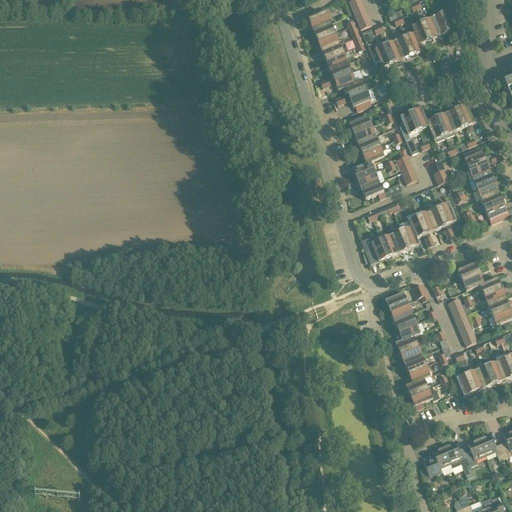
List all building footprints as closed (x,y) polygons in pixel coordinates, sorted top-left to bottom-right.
[(359,0),(358,0),(349,4),(351,10),(362,5),(359,0)] [(362,5),(351,10),(353,16),(364,11),(362,5)] [(321,18),(309,23),(313,33),(331,26),(325,11),(319,13),(321,18)] [(364,11),(353,16),(356,21),(367,17),(364,11)] [(447,14),(432,21),(440,39),(450,34),(445,22),(449,20),(447,14)] [(367,17),(356,21),(358,27),(369,22),(367,17)] [(425,18),(420,20),(422,25),(430,43),(440,39),(432,21),(427,23),(425,18)] [(369,22),(358,27),(360,33),(371,28),(369,22)] [(422,25),(412,29),(414,36),(415,35),(420,47),(430,43),(422,25)] [(331,26),(313,33),(317,43),(335,36),(331,26)] [(354,28),(348,30),(353,40),(359,38),(354,28)] [(335,36),(317,43),(321,53),(339,46),(337,40),(341,38),(339,34),(335,36)] [(414,36),(405,40),(412,58),(423,53),(420,47),(415,35),(414,36)] [(359,38),(353,40),(357,50),(363,48),(359,38)] [(405,40),(395,44),(403,62),(412,58),(405,40)] [(395,44),(385,48),(393,66),(403,62),(395,44)] [(339,46),(321,53),(325,63),(343,56),(348,54),(346,49),(342,51),(339,46)] [(385,48),(374,52),(382,71),(393,66),(385,48)] [(343,56),(325,63),(330,73),(348,66),(343,56)] [(348,66),(330,73),(334,83),(352,76),(348,66)] [(352,76),(334,83),(338,93),(345,91),(345,90),(356,85),(352,76)] [(356,85),(345,90),(345,91),(349,100),(367,93),(362,82),(356,85)] [(511,82),(503,86),(511,107),(511,82)] [(370,87),(374,98),(382,96),(378,84),(370,87)] [(367,93),(349,100),(353,111),(355,110),(357,115),(371,109),(369,104),(371,103),(367,93)] [(472,105),(457,111),(464,130),(479,123),(472,105)] [(421,111),(411,115),(418,133),(428,129),(429,129),(426,124),(427,124),(421,111)] [(457,111),(447,115),(454,134),(464,130),(457,111)] [(404,128),(400,130),(411,157),(418,154),(412,141),(420,138),(418,133),(411,115),(400,120),(404,128)] [(447,115),(437,120),(445,139),(447,140),(454,137),(455,135),(454,134),(447,115)] [(367,119),(349,126),(353,137),(372,129),(367,119)] [(427,124),(426,124),(429,129),(428,129),(434,142),(435,143),(437,144),(444,141),(445,139),(437,120),(427,124)] [(372,129),(353,137),(358,147),(376,139),(372,129)] [(376,139),(358,147),(362,157),(380,149),(376,139)] [(362,157),(366,167),(371,165),(384,159),(382,154),(386,152),(384,147),(380,149),(362,157)] [(468,161),(464,162),(468,173),(499,160),(498,157),(489,160),(488,157),(485,162),(482,155),(481,155),(479,150),(466,156),(468,161)] [(407,159),(396,163),(399,171),(410,167),(407,159)] [(499,160),(468,173),(473,183),(491,175),(488,168),(500,163),(499,160)] [(395,162),(392,163),(386,166),(387,170),(397,166),(395,162)] [(366,167),(353,172),(357,183),(375,175),(371,165),(366,167)] [(400,173),(397,166),(387,170),(389,174),(395,171),(397,175),(400,173)] [(438,168),(431,170),(433,177),(444,172),(442,166),(438,168)] [(410,167),(399,171),(402,177),(413,172),(410,167)] [(413,172),(402,177),(404,182),(415,178),(413,172)] [(444,172),(433,177),(436,182),(447,178),(444,172)] [(375,175),(357,183),(361,192),(379,185),(375,175)] [(491,175),(473,183),(477,192),(495,185),(491,175)] [(415,178),(404,182),(406,187),(417,183),(415,178)] [(447,178),(436,182),(438,188),(449,184),(447,178)] [(379,185),(361,192),(365,203),(378,198),(379,202),(403,192),(401,186),(389,190),(390,193),(383,195),(379,185)] [(495,185),(477,192),(481,202),(499,195),(495,185)] [(499,195),(481,202),(485,212),(503,205),(499,195)] [(503,205),(485,212),(491,227),(509,219),(503,205)] [(449,206),(438,210),(446,228),(456,224),(449,206)] [(438,210),(428,214),(436,232),(446,228),(438,210)] [(416,214),(406,218),(411,229),(416,240),(426,236),(418,218),(416,214)] [(428,214),(418,218),(426,236),(436,232),(428,214)] [(473,217),(465,221),(469,231),(478,227),(473,217)] [(411,229),(401,233),(409,251),(419,247),(416,240),(411,229)] [(401,233),(391,237),(399,256),(409,251),(401,233)] [(374,253),(363,257),(366,266),(370,265),(371,268),(389,260),(381,242),(379,236),(374,238),(377,244),(371,246),(374,253)] [(391,237),(381,242),(389,260),(399,256),(391,237)] [(472,262),(456,268),(458,273),(457,273),(462,284),(472,280),(480,276),(475,266),(474,266),(472,262)] [(472,280),(462,284),(466,294),(472,292),(480,289),(479,288),(484,286),(480,276),(472,280)] [(484,286),(479,288),(480,289),(484,298),(502,291),(498,280),(484,286)] [(423,288),(412,292),(417,302),(421,300),(427,298),(423,288)] [(502,291),(484,298),(488,308),(506,301),(502,291)] [(403,296),(385,303),(390,314),(414,304),(413,303),(407,305),(403,296)] [(506,301),(488,308),(492,318),(510,311),(506,301)] [(459,302),(448,306),(450,311),(461,307),(459,302)] [(414,304),(390,314),(394,323),(412,316),(409,310),(415,307),(414,304)] [(461,307),(450,311),(452,317),(463,312),(461,307)] [(511,314),(510,311),(492,318),(496,329),(511,322),(511,314)] [(463,312),(452,317),(455,322),(466,318),(463,312)] [(412,316),(394,323),(398,334),(416,326),(412,316)] [(466,318),(455,322),(457,328),(468,323),(466,318)] [(468,323),(457,328),(459,333),(470,328),(468,323)] [(416,326),(398,334),(402,343),(402,344),(413,339),(414,340),(421,336),(416,326)] [(470,328),(459,333),(461,339),(472,334),(470,328)] [(472,334),(461,339),(464,344),(475,339),(472,334)] [(444,338),(438,341),(442,350),(448,348),(444,338)] [(402,343),(395,346),(400,357),(418,349),(414,340),(413,339),(402,344),(402,343)] [(475,339),(464,344),(466,349),(477,345),(475,339)] [(418,349),(400,357),(404,366),(422,359),(420,353),(425,351),(423,347),(418,349)] [(450,353),(438,359),(440,363),(446,360),(450,359),(450,353)] [(422,359),(404,366),(408,376),(426,369),(422,359)] [(511,372),(507,360),(497,364),(504,382),(511,379),(511,372)] [(497,364),(487,368),(494,386),(504,382),(497,364)] [(487,368),(477,373),(484,391),(494,386),(487,368)] [(426,369),(408,376),(412,386),(413,386),(424,382),(431,379),(426,369)] [(477,373),(467,377),(474,395),(484,391),(477,373)] [(467,377),(456,381),(464,399),(474,395),(467,377)] [(412,386),(405,389),(410,399),(432,389),(430,385),(426,387),(424,382),(413,386),(412,386)] [(432,389),(410,399),(414,410),(415,409),(416,413),(423,410),(422,406),(432,402),(433,404),(439,401),(436,393),(434,394),(432,389)] [(507,446),(501,449),(506,461),(511,458),(511,432),(503,437),(507,446)] [(490,436),(479,441),(486,459),(495,455),(499,464),(506,461),(501,449),(496,451),(490,436)] [(464,452),(471,470),(478,467),(476,463),(486,459),(479,441),(472,444),(467,445),(472,456),(467,458),(464,452)] [(443,449),(450,467),(452,472),(462,468),(464,473),(471,470),(464,452),(458,454),(454,445),(443,449)] [(436,464),(425,468),(430,480),(442,475),(441,471),(450,467),(443,449),(432,454),(436,464)] [(483,511),(502,511),(498,500),(491,503),(489,503),(480,506),(483,511)]
